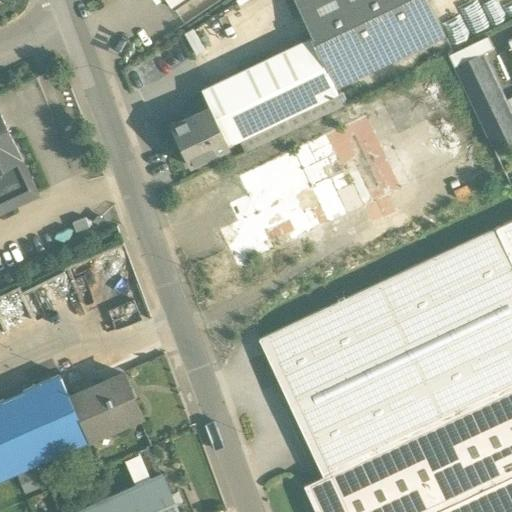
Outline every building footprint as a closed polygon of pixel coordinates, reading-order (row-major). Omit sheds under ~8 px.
[(165,0),(172,10),(187,0),(165,0)] [(293,0),(311,38),(201,90),(209,108),(210,108),(227,145),(337,93),(334,89),(444,36),(427,0),(293,0)] [(511,138),(511,119),(480,55),(453,68),(492,148),(511,138)] [(209,108),(170,127),(189,166),(228,148),(227,145),(210,108),(209,108)] [(0,117),(0,210),(36,194),(0,117)] [(366,117),(238,178),(255,213),(219,231),(237,269),(307,235),(309,241),(315,244),(322,241),(323,234),(320,229),(363,208),(372,227),(398,215),(389,196),(401,190),(366,117)] [(85,218),(71,223),(75,232),(88,227),(85,218)] [(511,221),(495,229),(511,266),(511,221)] [(511,511),(511,266),(495,229),(257,339),(321,476),(302,485),(314,511),(511,511)] [(0,337),(74,308),(68,293),(73,291),(67,274),(0,300),(0,337)] [(111,383),(71,400),(89,441),(142,418),(122,374),(110,379),(111,383)] [(60,375),(0,401),(0,481),(89,441),(71,400),(60,375)] [(176,511),(160,474),(86,507),(87,511),(176,511)]
